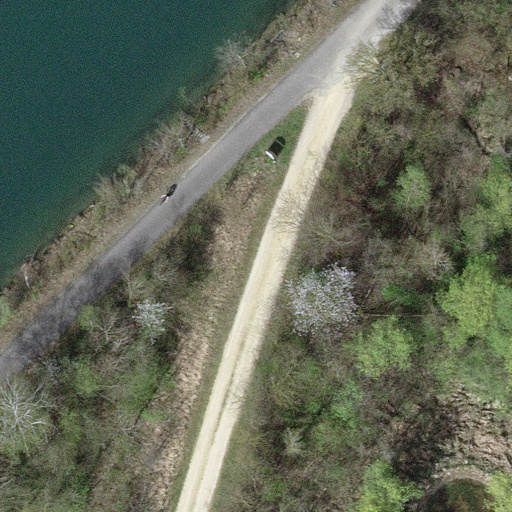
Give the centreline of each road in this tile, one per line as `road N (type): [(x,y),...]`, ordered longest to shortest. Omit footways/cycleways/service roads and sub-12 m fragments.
road 1 (unclassified): [(393,0),(330,68),(0,358)]
road 2 (track): [(204,511),(330,68)]
